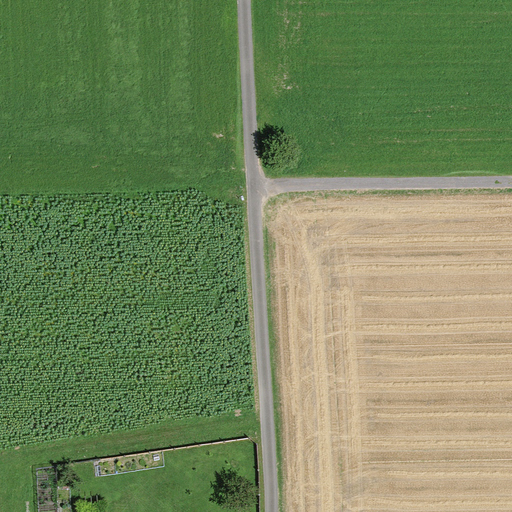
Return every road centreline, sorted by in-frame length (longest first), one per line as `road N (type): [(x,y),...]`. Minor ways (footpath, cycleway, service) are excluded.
road 1 (residential): [(252,0),(271,511)]
road 2 (track): [(511,188),(256,195)]
